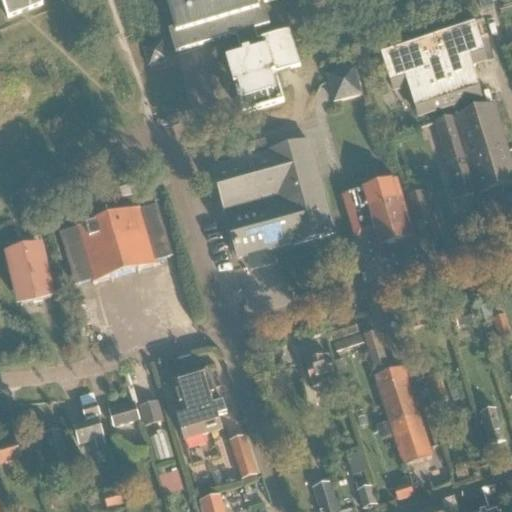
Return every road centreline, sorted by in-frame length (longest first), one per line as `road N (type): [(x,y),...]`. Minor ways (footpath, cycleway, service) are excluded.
road 1 (unclassified): [(226,335),(511,251)]
road 2 (unclassified): [(0,383),(62,376),(226,335)]
road 3 (unclassified): [(226,335),(153,126)]
road 4 (residential): [(281,511),(226,335)]
road 5 (track): [(153,126),(0,189)]
